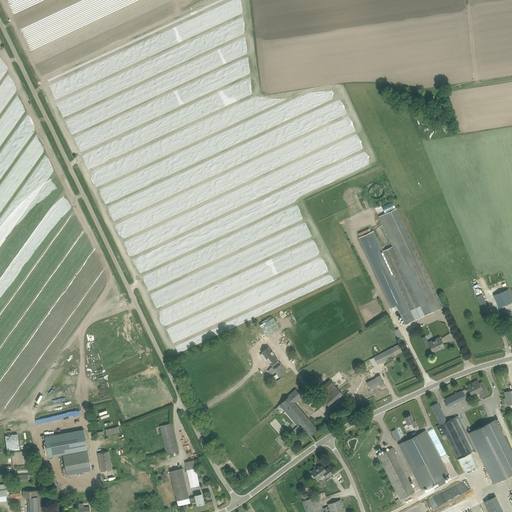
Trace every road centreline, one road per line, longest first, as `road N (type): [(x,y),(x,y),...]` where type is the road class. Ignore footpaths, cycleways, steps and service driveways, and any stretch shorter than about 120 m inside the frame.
road 1 (unclassified): [(238,503),(0,21)]
road 2 (unclassified): [(326,437),(453,376),(511,358)]
